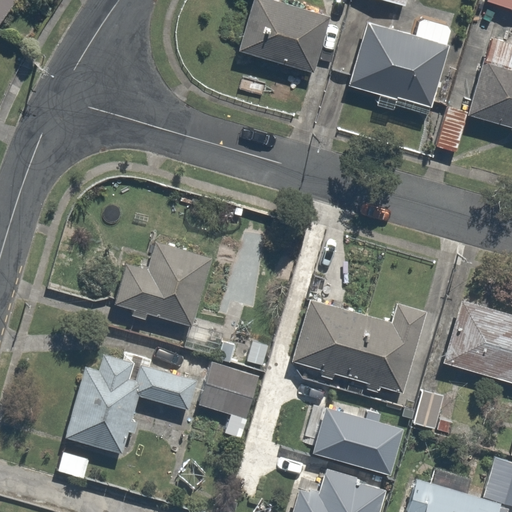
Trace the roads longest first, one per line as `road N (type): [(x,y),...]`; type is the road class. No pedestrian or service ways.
road 1 (residential): [(511,230),(57,97)]
road 2 (residential): [(0,258),(57,97)]
